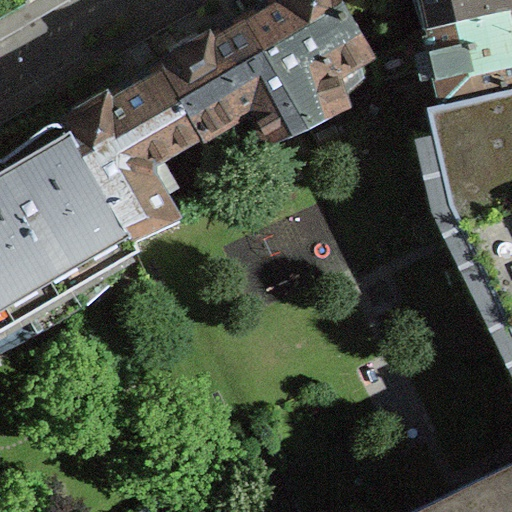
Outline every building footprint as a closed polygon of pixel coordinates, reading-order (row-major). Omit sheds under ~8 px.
[(270,0),(244,15),(310,127),(347,107),(337,76),(370,57),(372,56),(339,0),(270,0)] [(511,0),(415,0),(425,28),(511,8),(511,0)] [(424,63),(433,61),(443,104),(511,88),(511,8),(425,28),(423,29),(373,58),(378,80),(425,67),(424,63)] [(310,127),(244,15),(209,36),(209,35),(205,38),(203,35),(202,36),(200,36),(198,35),(197,35),(196,33),(170,47),(171,48),(171,49),(171,50),(171,51),(171,52),(170,53),(170,54),(169,54),(171,58),(167,60),(167,61),(161,64),(202,134),(203,137),(236,117),(245,112),(254,116),(266,138),(270,145),(310,127)] [(202,134),(161,64),(64,120),(65,123),(132,239),(178,219),(153,175),(152,163),(202,134)] [(450,205),(511,330),(511,88),(443,104),(427,108),(428,111),(450,205)] [(0,294),(16,322),(138,251),(132,239),(65,123),(63,124),(59,124),(55,124),(51,125),(48,126),(44,128),(2,160),(0,159),(0,294)] [(0,330),(16,322),(0,294),(0,330)] [(511,511),(511,460),(407,511),(511,511)]
